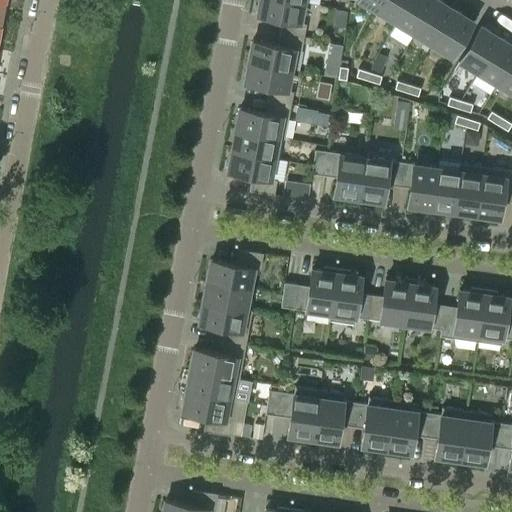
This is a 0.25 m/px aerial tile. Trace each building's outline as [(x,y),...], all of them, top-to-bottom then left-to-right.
[(282,20),(279,32),(303,36),(306,23),(299,22),(303,1),(297,0),(257,0),(257,5),(259,5),(257,15),(282,20)] [(359,0),(376,10),(382,0),(359,0)] [(382,0),(376,10),(395,22),(408,0),(382,0)] [(408,0),(395,22),(414,33),(433,0),(408,0)] [(433,0),(414,33),(432,45),(454,9),(440,0),(433,0)] [(473,20),(454,9),(432,45),(451,56),(473,20)] [(458,60),(477,71),(498,36),(480,24),(458,60)] [(301,49),(303,36),(279,32),(277,43),(253,39),(251,49),(249,48),(246,60),(290,69),(294,48),(301,49)] [(511,55),(511,43),(498,36),(477,71),(495,83),(511,55)] [(511,55),(495,83),(511,92),(511,55)] [(269,87),(267,99),(290,104),(293,91),(286,89),(290,69),(246,60),(244,72),(246,73),(244,83),(269,87)] [(325,63),(323,73),(336,75),(338,66),(325,63)] [(337,78),(346,79),(347,67),(339,66),(337,78)] [(355,76),(367,79),(369,71),(358,68),(355,76)] [(381,75),(369,71),(367,79),(379,83),(381,75)] [(394,88),(406,91),(408,83),(397,80),(394,88)] [(408,83),(406,91),(417,95),(420,87),(408,83)] [(446,104),(458,107),(460,100),(449,96),(446,104)] [(284,138),(290,104),(267,99),(264,111),(240,106),(238,116),(236,116),(233,128),(277,136),(277,137),(284,138)] [(460,100),(458,107),(470,111),(472,103),(460,100)] [(486,117),(497,123),(501,116),(490,110),(486,117)] [(329,113),(317,111),(315,123),(327,125),(329,113)] [(465,125),(468,118),(456,114),(454,122),(465,125)] [(501,116),(497,123),(507,130),(511,123),(501,116)] [(468,118),(465,125),(477,129),(479,121),(468,118)] [(233,140),(232,149),(273,157),(277,137),(277,136),(233,128),(231,140),(233,140)] [(477,139),(478,131),(466,129),(464,142),(472,143),(477,139)] [(269,178),(273,157),(232,149),(230,148),(227,161),(229,162),(227,172),(252,176),(249,190),(273,193),(276,179),(269,178)] [(324,174),(327,151),(315,149),(311,172),(324,174)] [(344,198),(358,200),(364,156),(327,151),(324,174),(336,176),(333,194),(344,195),(344,198)] [(385,183),(397,185),(400,161),(364,156),(358,200),(371,202),(372,199),(383,201),(385,183)] [(400,161),(397,185),(410,187),(407,204),(418,206),(417,209),(430,211),(437,166),(400,161)] [(462,215),(475,217),(482,165),(459,162),(458,169),(459,169),(453,211),(462,212),(462,215)] [(511,169),(482,165),(475,217),(488,219),(488,216),(499,217),(501,199),(511,200),(511,169)] [(458,169),(437,166),(430,211),(444,213),(444,209),(453,211),(459,169),(458,169)] [(309,183),(284,179),(282,194),(307,197),(309,183)] [(260,268),(263,252),(239,249),(236,263),(211,258),(210,268),(207,267),(205,280),(207,281),(207,280),(249,288),(252,267),(260,268)] [(293,307),(329,312),(336,268),(323,266),(322,269),(311,267),(309,285),(296,283),(293,307)] [(350,270),(336,268),(329,312),(328,319),(354,323),(355,316),(367,318),(370,294),(358,292),(361,274),(350,273),(350,270)] [(367,318),(404,323),(410,278),(396,276),(396,279),(385,278),(382,296),(370,294),(367,318)] [(404,323),(440,328),(444,304),(432,303),(434,285),(423,283),(424,280),(410,278),(404,323)] [(203,289),(201,301),(245,309),(249,288),(207,280),(207,281),(205,289),(203,289)] [(293,307),(296,283),(284,282),(281,305),(293,307)] [(439,335),(476,340),(484,289),(470,287),(469,290),(459,288),(456,306),(444,304),(440,328),(439,335)] [(497,291),(484,289),(476,340),(501,344),(502,337),(511,338),(511,313),(505,313),(508,295),(497,294),(497,291)] [(223,328),(221,339),(245,343),(252,311),(244,309),(245,309),(201,301),(199,313),(201,313),(199,323),(223,328)] [(239,377),(245,343),(221,339),(219,351),(195,347),(193,357),(191,356),(188,367),(239,377)] [(364,345),(362,358),(373,359),(375,347),(364,345)] [(188,381),(186,389),(235,398),(239,377),(188,367),(186,380),(188,381)] [(373,368),(361,367),(359,379),(371,380),(373,368)] [(311,441),(319,389),(294,385),(293,392),(281,391),(278,415),(290,416),(287,434),(298,436),(298,439),(311,441)] [(207,417),(204,430),(228,434),(235,398),(186,389),(184,389),(182,402),(184,402),(182,412),(207,417)] [(278,415),(281,391),(268,389),(265,413),(278,415)] [(343,392),(319,389),(311,441),(325,443),(326,439),(337,441),(339,423),(351,425),(355,401),(342,399),(343,392)] [(367,403),(355,401),(351,425),(363,427),(361,444),(372,446),(371,449),(385,451),(393,399),(368,396),(367,403)] [(425,436),(428,412),(416,410),(417,403),(393,399),(385,451),(399,453),(399,450),(410,451),(413,434),(425,436)] [(441,413),(428,412),(425,436),(437,437),(435,455),(445,456),(445,460),(459,462),(466,410),(442,406),(441,413)] [(466,410),(459,462),(472,464),(473,460),(484,462),(486,444),(511,448),(511,438),(511,423),(490,420),(491,413),(466,410)] [(213,511),(217,493),(193,489),(190,503),(166,498),(164,508),(161,508),(160,511),(213,511)]
